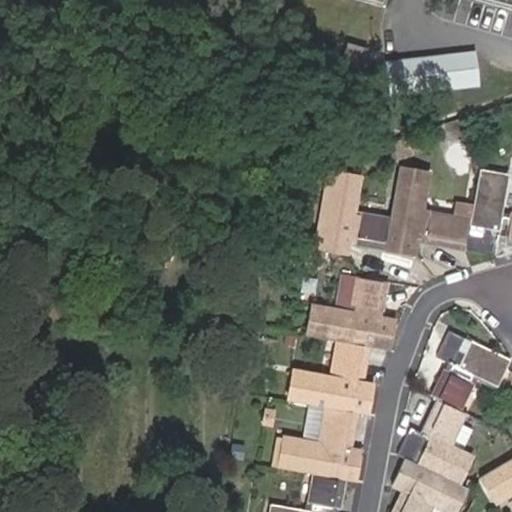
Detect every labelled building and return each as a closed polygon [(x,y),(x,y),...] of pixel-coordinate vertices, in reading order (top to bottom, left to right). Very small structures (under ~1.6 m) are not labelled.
[(511,0),(477,0),(511,9),(511,0)] [(366,47),(348,42),(342,63),(360,68),(366,47)] [(388,61),(393,90),(483,78),(479,49),(388,61)] [(504,242),(511,243),(511,212),(510,212),(509,217),(501,215),(508,173),(480,168),(471,218),(428,211),(428,216),(420,214),(427,171),(399,166),(390,217),(359,211),(358,216),(352,215),(358,174),(329,168),(316,249),(344,254),(348,233),(355,234),(354,241),(413,251),(416,233),(424,235),(423,241),(494,253),(497,234),(505,235),(504,242)] [(329,511),(330,506),(337,507),(343,477),(357,480),(362,451),(341,447),(342,440),(349,441),(354,411),(368,413),(374,384),(352,380),(354,372),(361,374),(366,345),(388,349),(393,319),(374,316),(375,309),(382,310),(387,280),(347,273),(341,303),(356,306),(355,313),(314,306),(308,335),(336,340),(331,368),(336,369),(335,377),(294,370),(289,400),(324,406),(319,435),(324,436),(323,444),(282,437),(277,466),(313,472),(308,502),(313,503),(311,511),(269,504),(267,511),(329,511)] [(400,497),(392,511),(426,511),(427,510),(422,507),(425,501),(448,511),(453,511),(465,487),(458,483),(471,457),(444,443),(447,437),(453,440),(467,412),(459,408),(472,382),(467,380),(470,373),(497,386),(510,358),(449,328),(436,355),(454,365),(450,372),(444,369),(432,395),(439,400),(426,426),(432,429),(428,436),(410,427),(397,453),(405,457),(392,484),(410,493),(406,500),(400,497)] [(511,456),(479,477),(494,503),(511,492),(511,456)]
